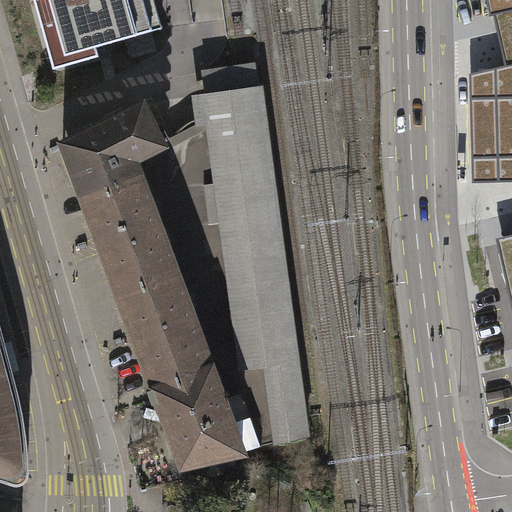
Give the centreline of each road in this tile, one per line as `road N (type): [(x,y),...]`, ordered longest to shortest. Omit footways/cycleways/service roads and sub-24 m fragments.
road 1 (primary): [(407,0),(413,189),(454,506)]
road 2 (tertiary): [(0,147),(75,418)]
